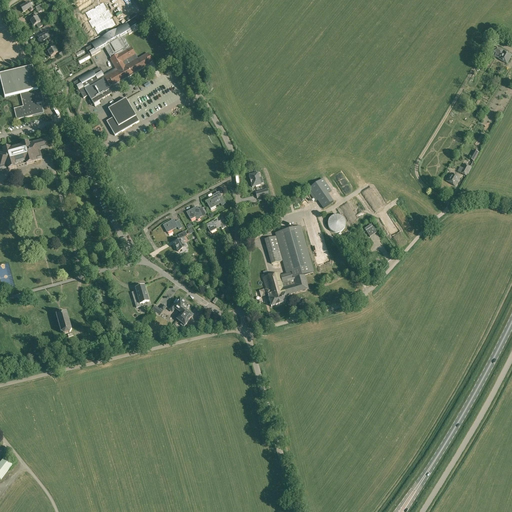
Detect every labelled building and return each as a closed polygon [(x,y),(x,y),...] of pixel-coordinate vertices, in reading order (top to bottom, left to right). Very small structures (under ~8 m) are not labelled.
[(20,7),(23,13),(29,9),(30,12),(33,10),(29,3),(20,7)] [(35,19),(30,21),(33,26),(36,25),(38,29),(43,26),(36,14),(33,15),(35,19)] [(89,101),(91,105),(111,94),(107,87),(113,85),(113,86),(150,64),(149,63),(153,61),(148,53),(138,59),(131,47),(130,48),(124,37),(128,34),(129,35),(138,30),(134,22),(128,25),(127,24),(117,30),(116,29),(102,38),(92,44),(92,46),(87,49),(92,56),(101,51),(100,50),(105,48),(111,59),(110,59),(116,69),(104,76),(99,69),(93,72),(93,71),(79,80),(79,81),(75,83),(83,99),(88,96),(91,100),(89,101)] [(38,38),(41,43),(47,40),(48,42),(51,41),(46,33),(38,38)] [(50,57),(58,53),(53,44),(50,46),(52,49),(48,52),(50,57)] [(498,59),(507,64),(511,55),(496,47),(493,52),(500,55),(498,59)] [(77,60),(80,65),(90,59),(88,54),(77,60)] [(14,109),(17,120),(44,113),(41,103),(43,102),(40,88),(38,89),(33,67),(0,75),(0,77),(5,98),(20,94),(23,107),(14,109)] [(106,122),(115,136),(139,122),(126,99),(108,109),(113,118),(106,122)] [(476,138),(480,134),(477,130),(472,134),(476,138)] [(0,170),(8,168),(9,170),(15,168),(15,167),(26,164),(26,165),(33,163),(33,161),(42,159),(39,151),(48,148),(46,139),(28,144),(21,146),(21,147),(13,149),(13,148),(3,150),(3,151),(0,151),(0,170)] [(461,174),(466,176),(467,174),(468,174),(471,168),(465,164),(462,170),(460,173),(461,174)] [(249,175),(252,187),(261,185),(261,184),(263,183),(262,178),(259,178),(258,173),(249,175)] [(446,181),(455,186),(460,178),(451,173),(446,181)] [(317,200),(323,209),(334,202),(328,194),(332,191),(323,179),(307,190),(315,202),(317,200)] [(255,192),(257,199),(269,196),(267,189),(255,192)] [(207,202),(211,209),(220,203),(222,206),(225,204),(222,197),(216,200),(214,198),(207,202)] [(197,220),(198,220),(200,219),(200,218),(202,217),(206,215),(202,208),(196,211),(195,209),(187,213),(191,220),(195,217),(197,220)] [(340,232),(348,228),(338,211),(331,215),(340,232)] [(355,228),(361,224),(356,217),(350,221),(355,228)] [(207,225),(211,232),(220,227),(222,229),(225,227),(222,220),(216,223),(215,221),(207,225)] [(164,226),(167,233),(177,227),(179,230),(182,228),(178,221),(173,224),(171,222),(164,226)] [(364,229),(370,237),(377,233),(371,225),(364,229)] [(277,234),(277,236),(264,240),(268,255),(271,264),(284,261),(288,273),(280,275),(280,273),(262,278),(265,289),(264,289),(266,297),(268,296),(271,307),(288,302),(286,296),(309,290),(305,276),(313,274),(300,227),(277,234)] [(174,244),(178,252),(186,248),(183,242),(185,241),(184,238),(182,239),(174,244)] [(136,303),(137,308),(141,307),(141,304),(149,302),(144,286),(135,289),(136,292),(132,293),(136,303)] [(181,325),(184,327),(192,316),(186,311),(190,307),(179,299),(170,310),(172,312),(175,308),(182,314),(177,320),(182,323),(181,325)] [(152,310),(160,316),(163,312),(167,307),(163,304),(160,309),(155,306),(152,310)] [(64,334),(70,333),(70,332),(71,330),(66,312),(63,313),(63,311),(59,312),(59,314),(56,315),(61,333),(62,333),(64,334)] [(0,463),(0,479),(1,480),(13,464),(5,457),(0,463)]
